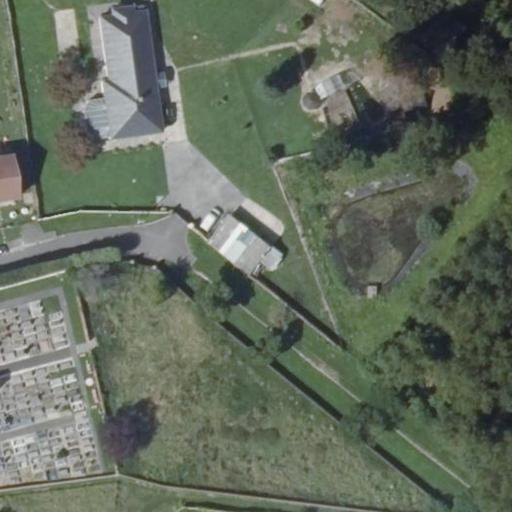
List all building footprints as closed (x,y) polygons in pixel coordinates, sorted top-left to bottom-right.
[(98,116),(103,149),(104,153),(154,145),(137,26),(124,27),(124,21),(104,24),(105,30),(92,32),(101,95),(95,96),(98,116)] [(83,152),(103,149),(98,116),(79,119),(76,122),(80,150),(83,152)] [(3,171),(0,171),(0,214),(10,213),(3,171)] [(214,246),(195,268),(212,282),(231,260),(214,246)] [(221,290),(238,304),(257,282),(240,268),(221,290)]
